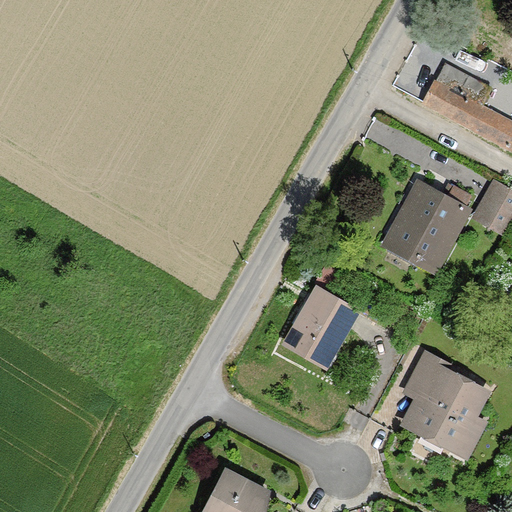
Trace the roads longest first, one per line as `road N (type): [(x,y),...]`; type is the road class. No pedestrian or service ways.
road 1 (unclassified): [(411,0),(190,389)]
road 2 (residential): [(190,389),(344,469)]
road 3 (unclassified): [(190,389),(121,511)]
